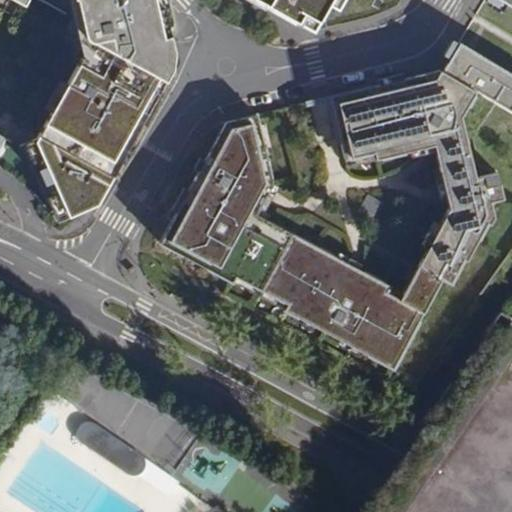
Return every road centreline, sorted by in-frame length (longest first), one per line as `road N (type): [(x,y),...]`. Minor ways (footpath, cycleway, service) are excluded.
road 1 (primary): [(0,277),(467,511)]
road 2 (primary): [(511,504),(85,275)]
road 3 (residential): [(85,275),(182,108),(228,68)]
road 4 (residential): [(228,68),(276,68),(414,34),(443,0)]
road 5 (motorway): [(511,395),(431,511)]
